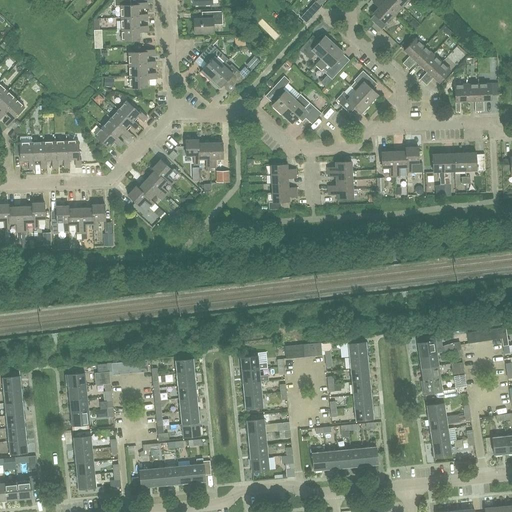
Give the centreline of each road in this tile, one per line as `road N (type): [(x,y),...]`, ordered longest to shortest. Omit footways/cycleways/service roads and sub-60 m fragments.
road 1 (residential): [(152,511),(287,486),(311,495),(408,485)]
road 2 (residential): [(173,115),(105,179),(9,183)]
road 3 (residential): [(310,150),(292,149),(252,113),(173,115)]
road 4 (residential): [(401,127),(404,82),(351,28),(351,10)]
